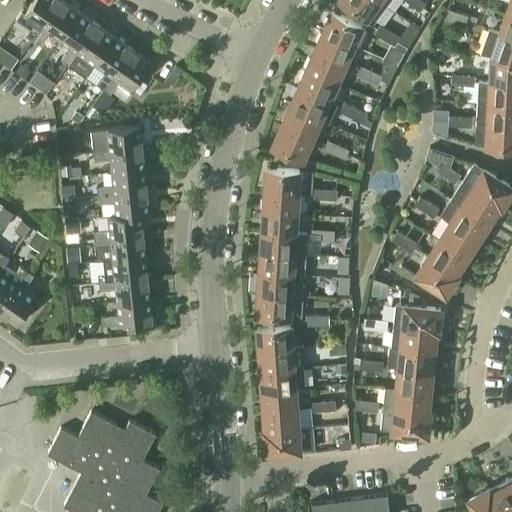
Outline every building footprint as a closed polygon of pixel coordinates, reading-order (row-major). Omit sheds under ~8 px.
[(32,38),(58,0),(31,0),(23,12),(20,10),(14,19),(28,29),(25,33),(32,38)] [(62,0),(58,0),(32,38),(39,43),(48,30),(58,38),(78,11),(62,0)] [(343,0),(366,17),(373,21),(386,4),(380,0),(343,0)] [(423,0),(411,0),(410,3),(419,10),(425,2),(423,0)] [(444,12),(465,20),(467,13),(446,6),(444,12)] [(332,10),(323,30),(353,43),(362,23),(332,10)] [(78,11),(58,38),(69,46),(61,58),(67,63),(96,23),(78,11)] [(511,13),(507,11),(500,31),(511,34),(511,13)] [(442,17),(464,24),(465,20),(444,12),(442,17)] [(96,23),(67,63),(74,68),(83,55),(94,63),(113,36),(96,23)] [(374,32),(384,38),(389,29),(379,23),(374,32)] [(389,29),(384,38),(394,44),(399,35),(379,23),(389,29)] [(479,52),(492,55),(511,58),(511,34),(500,31),(488,27),(479,52)] [(323,30),(314,49),(344,62),(353,43),(323,30)] [(113,36),(94,63),(104,70),(95,83),(102,88),(131,48),(113,36)] [(131,48),(102,88),(103,88),(81,120),(93,119),(110,93),(119,81),(130,88),(149,61),(131,48)] [(314,49),(306,67),(336,80),(344,62),(314,49)] [(0,61),(10,68),(18,57),(8,50),(0,61)] [(511,58),(492,55),(490,80),(511,81),(511,58)] [(20,62),(14,71),(18,74),(24,78),(30,69),(20,62)] [(356,73),(366,78),(371,69),(360,64),(356,73)] [(306,67),(298,86),(328,100),(336,80),(306,67)] [(371,69),(366,78),(377,83),(382,74),(371,69)] [(450,83),(462,84),(463,73),(451,72),(450,83)] [(463,73),(462,84),(474,84),(474,74),(463,73)] [(56,79),(49,89),(57,95),(64,85),(56,79)] [(478,79),(477,100),(511,101),(511,81),(490,80),(478,79)] [(298,86),(289,105),(320,118),(328,100),(298,86)] [(511,101),(477,100),(475,120),(511,122),(511,101)] [(339,111),(350,115),(354,106),(344,101),(339,111)] [(289,105),(281,123),(311,137),(320,118),(289,105)] [(354,106),(350,115),(361,120),(365,111),(354,106)] [(84,115),(76,109),(70,117),(79,123),(84,115)] [(448,113),(447,123),(459,124),(460,114),(472,115),(448,113)] [(459,124),(447,123),(471,125),(472,115),(460,114),(459,124)] [(474,142),(486,143),(511,144),(511,122),(475,120),(474,142)] [(272,144),(282,148),(302,157),(311,137),(281,123),(272,144)] [(90,129),(93,151),(142,146),(139,124),(90,129)] [(57,144),(68,143),(66,127),(56,129),(57,144)] [(323,147),(334,152),(338,143),(327,138),(323,147)] [(338,143),(334,152),(344,157),(349,148),(338,143)] [(109,158),(110,171),(144,167),(142,146),(93,151),(94,159),(109,158)] [(435,169),(445,175),(451,166),(441,160),(435,169)] [(499,203),(499,204),(501,205),(511,187),(511,185),(484,167),(473,161),(461,179),(499,203)] [(71,164),(61,165),(62,174),(72,173),(71,166),(71,164)] [(79,165),(71,166),(72,173),(72,174),(80,173),(79,165)] [(266,166),(265,188),(298,191),(299,168),(266,166)] [(451,166),(445,175),(455,181),(460,173),(451,166)] [(96,185),(97,194),(146,189),(144,167),(110,171),(112,184),(96,185)] [(450,197),(488,220),(499,204),(499,203),(461,179),(450,197)] [(73,184),(61,185),(62,197),(74,196),(73,184)] [(312,197),(324,198),(325,187),(313,186),(312,197)] [(325,187),(324,198),(336,199),(337,188),(325,187)] [(265,188),(264,209),(296,211),(298,191),(265,188)] [(113,201),(114,213),(115,214),(140,211),(140,212),(148,211),(146,189),(97,194),(98,203),(113,201)] [(413,203),(423,209),(429,201),(419,194),(413,203)] [(440,214),(450,220),(477,238),(488,220),(450,197),(440,214)] [(62,201),(63,212),(76,211),(74,199),(62,201)] [(429,201),(423,209),(433,216),(438,207),(429,201)] [(0,224),(3,226),(13,213),(2,205),(0,208),(0,224)] [(264,209),(262,229),(295,231),(295,230),(296,211),(264,209)] [(92,229),(93,232),(93,238),(143,233),(140,212),(140,211),(115,214),(114,213),(106,214),(108,228),(92,229)] [(75,219),(65,220),(66,233),(78,231),(80,231),(79,218),(75,219)] [(439,237),(466,255),(477,238),(450,220),(439,237)] [(310,237),(322,238),(322,228),(310,227),(310,237)] [(322,228),(322,238),(333,239),(334,229),(322,228)] [(262,229),(261,249),(305,253),(307,231),(295,230),(295,231),(262,229)] [(391,238),(401,244),(407,235),(397,229),(391,238)] [(30,239),(41,248),(48,238),(37,230),(30,239)] [(93,238),(94,246),(96,259),(103,258),(103,259),(145,254),(143,233),(93,238)] [(407,235),(401,244),(411,250),(417,242),(407,235)] [(455,272),(456,272),(466,255),(439,237),(428,254),(455,272)] [(66,246),(68,261),(80,261),(79,245),(66,246)] [(261,249),(259,270),(304,273),(305,253),(261,249)] [(103,259),(104,271),(97,272),(98,281),(147,276),(145,254),(103,259)] [(458,273),(456,272),(455,272),(428,254),(416,273),(445,292),(458,273)] [(349,256),(338,255),(337,272),(348,273),(349,256)] [(68,262),(69,277),(78,277),(77,261),(68,262)] [(6,262),(0,269),(0,307),(26,269),(19,264),(16,269),(6,262)] [(26,269),(0,307),(0,310),(16,322),(35,296),(23,287),(33,274),(26,269)] [(259,270),(258,290),(302,293),(304,273),(259,270)] [(349,292),(349,275),(338,275),(338,292),(349,292)] [(114,288),(115,300),(149,296),(147,276),(98,281),(99,289),(114,288)] [(257,312),(289,314),(300,315),(302,293),(258,290),(257,312)] [(101,316),(102,325),(152,319),(149,296),(115,300),(117,314),(101,316)] [(395,302),(393,324),(435,329),(438,330),(440,307),(405,303),(395,302)] [(305,324),(316,324),(316,313),(305,313),(305,324)] [(316,313),(316,324),(328,324),(328,313),(316,313)] [(363,327),(374,328),(375,317),(363,316),(363,327)] [(375,317),(374,328),(386,329),(387,318),(375,317)] [(257,325),(259,348),(292,345),(290,323),(257,325)] [(393,324),(391,344),(433,349),(435,329),(393,324)] [(329,342),(329,353),(346,352),(345,342),(329,342)] [(386,365),(399,366),(431,369),(433,349),(391,344),(388,344),(386,365)] [(259,348),(260,368),(293,365),(292,345),(259,348)] [(358,367),(370,368),(371,358),(359,357),(358,367)] [(371,358),(370,368),(382,370),(383,359),(371,358)] [(260,368),(262,388),(295,386),(304,385),(303,365),(293,365),(260,368)] [(399,366),(396,387),(429,390),(431,369),(399,366)] [(344,381),(343,371),(334,371),(334,382),(344,381)] [(384,385),(382,405),(427,410),(427,409),(429,390),(396,387),(384,385)] [(262,388),(263,409),(296,406),(295,386),(262,388)] [(355,397),(354,408),(366,409),(367,398),(355,397)] [(322,399),(324,409),(335,408),(334,398),(322,399)] [(367,398),(366,409),(377,410),(378,400),(367,398)] [(312,410),(324,409),(322,399),(311,400),(312,410)] [(380,427),(392,429),(427,432),(429,410),(427,409),(427,410),(382,405),(380,427)] [(265,428),(265,429),(298,427),(296,406),(263,409),(265,428)] [(156,511),(162,500),(146,491),(159,466),(142,457),(155,431),(129,418),(125,426),(91,409),(77,434),(60,425),(46,451),(81,469),(63,503),(79,511),(156,511)] [(264,451),(299,449),(298,427),(265,429),(265,428),(263,429),(264,451)] [(338,438),(339,447),(350,446),(349,436),(338,438)] [(488,486),(501,511),(511,511),(511,487),(506,477),(488,486)] [(501,511),(488,486),(468,497),(476,511),(501,511)] [(389,511),(387,492),(307,502),(308,511),(389,511)]
